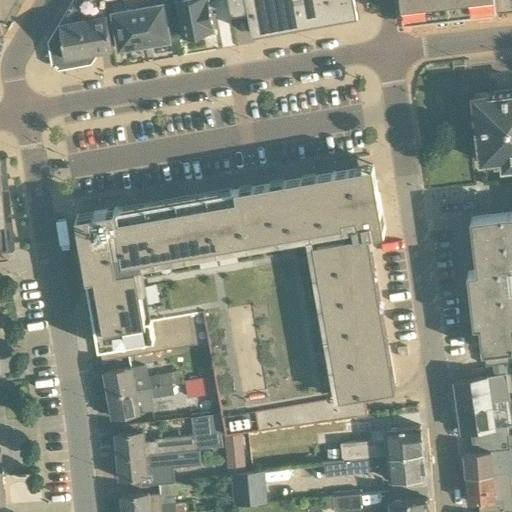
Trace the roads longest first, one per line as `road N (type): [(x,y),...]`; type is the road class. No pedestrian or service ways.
road 1 (residential): [(447,511),(389,50)]
road 2 (residential): [(82,511),(60,320),(20,112)]
road 3 (residential): [(20,112),(389,50)]
road 4 (residential): [(389,50),(511,35)]
road 5 (residential): [(48,0),(12,61),(20,112)]
